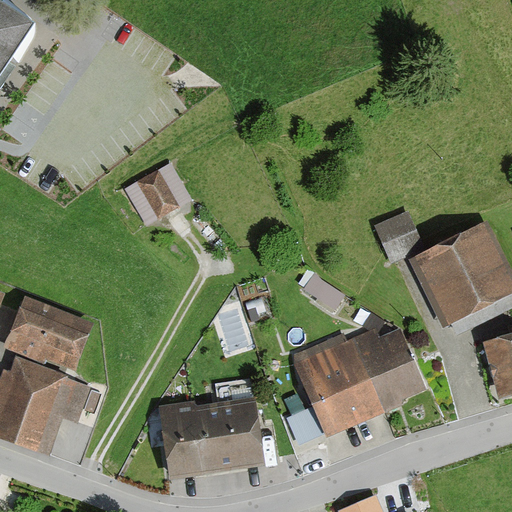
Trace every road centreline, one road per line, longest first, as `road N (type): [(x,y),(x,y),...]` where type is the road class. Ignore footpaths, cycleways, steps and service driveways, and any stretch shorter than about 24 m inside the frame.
road 1 (unclassified): [(257,511),(511,428)]
road 2 (unclassified): [(0,459),(138,511)]
